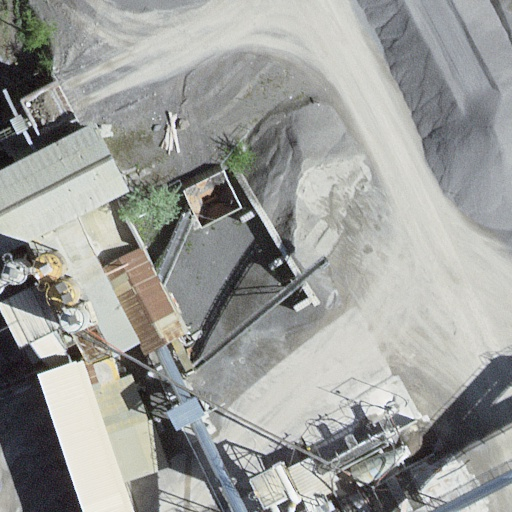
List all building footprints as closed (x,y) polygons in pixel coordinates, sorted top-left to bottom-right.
[(16,115),(0,120),(0,149),(77,123),(59,71),(7,89),(16,115)] [(0,239),(127,176),(93,110),(0,156),(0,239)] [(110,272),(135,326),(177,307),(152,253),(110,272)] [(0,288),(0,296),(18,336),(61,316),(40,270),(0,288)] [(85,511),(135,511),(78,346),(34,361),(85,511)] [(131,359),(90,373),(124,471),(166,456),(131,359)] [(326,511),(320,499),(298,510),(279,472),(256,483),(263,496),(229,511),(326,511)]
